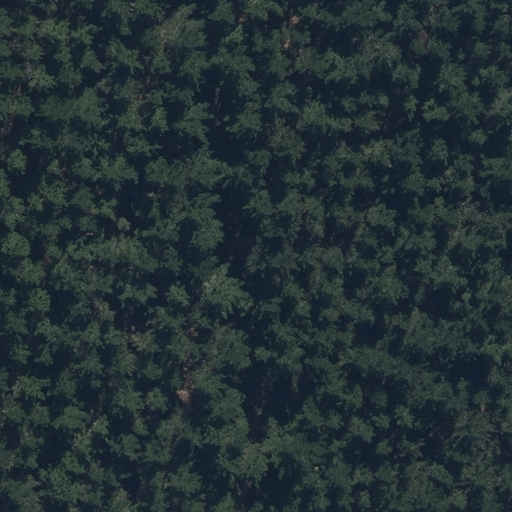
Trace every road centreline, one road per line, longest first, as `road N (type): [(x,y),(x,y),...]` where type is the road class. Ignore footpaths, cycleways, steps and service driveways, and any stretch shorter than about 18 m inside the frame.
road 1 (track): [(244,385),(191,0)]
road 2 (unknown): [(244,385),(348,338),(511,316)]
road 3 (track): [(259,511),(244,385)]
